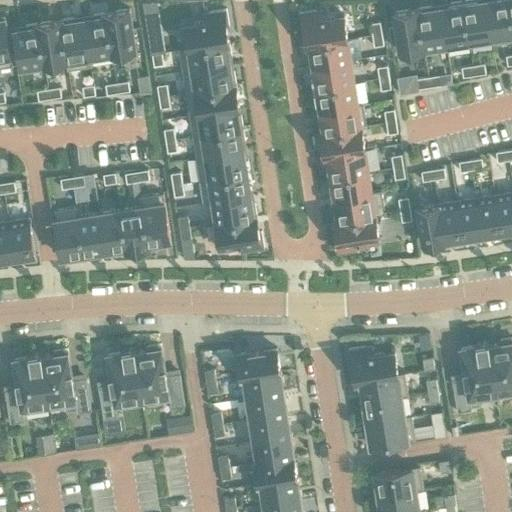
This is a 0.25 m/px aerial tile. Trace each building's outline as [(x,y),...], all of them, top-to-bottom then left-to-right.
[(470,40),(463,0),(460,0),(449,2),(449,4),(441,6),(447,44),(446,44),(446,49),(472,45),(471,40),(470,40)] [(463,0),(470,40),(471,40),(492,37),(486,0),(463,0)] [(486,0),(492,37),(511,33),(511,17),(509,0),(486,0)] [(424,47),(446,44),(447,44),(441,6),(433,7),(432,5),(417,7),(417,10),(418,10),(424,47)] [(108,11),(106,11),(113,51),(111,52),(113,61),(114,61),(138,57),(130,7),(114,10),(108,11)] [(204,20),(185,23),(189,46),(189,47),(229,41),(229,39),(228,33),(227,25),(229,25),(227,7),(205,11),(206,18),(204,18),(204,20)] [(322,7),(300,11),(303,28),(305,28),(307,36),(308,42),(310,42),(311,43),(348,37),(344,13),(325,16),(325,14),(323,15),(322,7)] [(400,51),(424,47),(418,10),(417,10),(417,7),(394,11),(400,51)] [(92,16),(84,17),(90,55),(91,55),(111,52),(113,51),(106,11),(92,13),(92,16)] [(75,16),(61,18),(68,63),(67,64),(68,68),(69,68),(92,65),(93,64),(91,55),(90,55),(84,17),(76,19),(75,16)] [(0,66),(13,64),(5,17),(0,17),(0,66)] [(54,19),(39,22),(45,62),(43,62),(44,67),(46,67),(67,64),(68,63),(61,18),(60,18),(54,19)] [(382,32),(380,20),(370,22),(372,33),(382,32)] [(25,27),(15,28),(21,66),(43,62),(45,62),(39,22),(24,24),(25,27)] [(382,32),(372,33),(374,45),(384,43),(382,32)] [(164,36),(150,39),(150,41),(152,53),(162,51),(166,50),(164,36)] [(310,42),(308,42),(308,43),(310,57),(312,56),(314,65),(352,58),(348,37),(311,43),(310,42)] [(189,46),(179,47),(179,49),(183,70),(230,63),(229,54),(232,54),(229,41),(189,47),(189,46)] [(152,53),(154,64),(164,63),(162,51),(152,53)] [(315,73),(312,73),(315,87),(355,80),(352,58),(314,65),(315,73)] [(475,74),(486,72),(485,62),(473,64),(475,74)] [(230,63),(183,70),(186,91),(236,83),(234,70),(231,71),(230,63)] [(377,66),(379,77),(389,75),(388,64),(377,66)] [(462,66),(463,76),(475,74),(473,64),(462,66)] [(442,83),(440,73),(429,75),(430,85),(442,83)] [(391,87),(389,75),(379,77),(381,89),(391,87)] [(419,87),(430,85),(429,75),(417,77),(419,87)] [(130,89),(128,79),(117,81),(119,91),(130,89)] [(355,80),(315,87),(317,102),(320,102),(321,109),(359,103),(358,102),(363,101),(368,101),(364,80),(355,81),(355,80)] [(106,83),(107,93),(119,91),(117,81),(106,83)] [(157,84),(159,95),(169,94),(167,82),(157,84)] [(83,85),(84,95),(96,93),(94,83),(83,85)] [(236,83),(186,91),(190,114),(237,107),(240,106),(239,98),(236,83)] [(60,85),(49,87),(50,97),(62,95),(60,85)] [(49,87),(37,89),(39,99),(50,97),(49,87)] [(171,105),(169,94),(159,95),(161,107),(171,105)] [(322,118),(320,118),(321,131),(362,125),(362,126),(367,125),(367,124),(363,102),(363,101),(358,102),(359,103),(321,109),(322,118)] [(237,107),(190,114),(193,135),(243,127),(241,114),(239,114),(237,108),(237,107)] [(386,121),(396,119),(394,108),(384,109),(386,121)] [(398,131),(396,119),(386,121),(388,132),(398,131)] [(362,125),(321,131),(324,147),(325,153),(328,153),(366,147),(362,126),(362,125)] [(166,139),(176,138),(174,126),(164,128),(166,139)] [(243,127),(193,135),(196,156),(244,149),(243,140),(245,140),(243,127)] [(168,151),(178,149),(176,138),(166,139),(168,151)] [(329,162),(327,162),(329,176),(369,170),(366,147),(328,153),(329,162)] [(496,150),(498,160),(509,158),(508,148),(496,150)] [(244,149),(196,156),(200,179),(250,171),(248,157),(245,157),(244,149)] [(393,166),(404,164),(402,153),(391,154),(393,166)] [(482,156),(470,158),(472,168),(483,166),(482,156)] [(459,160),(460,170),(472,168),(470,158),(459,160)] [(405,176),(404,164),(393,166),(395,177),(405,176)] [(444,166),(433,168),(434,178),(446,176),(444,166)] [(148,168),(137,170),(138,180),(150,178),(148,168)] [(421,170),(423,180),(434,178),(433,168),(421,170)] [(125,172),(127,181),(138,180),(137,170),(125,172)] [(173,183),(183,182),(181,170),(171,172),(173,183)] [(369,170),(329,176),(331,191),(334,191),(335,197),(372,191),(372,190),(369,170)] [(105,183),(117,181),(115,171),(104,173),(105,183)] [(250,171),(200,179),(204,201),(204,202),(213,201),(213,200),(251,194),(250,186),(252,185),(250,171)] [(74,185),(85,184),(84,174),(72,175),(74,185)] [(72,175),(61,177),(62,187),(74,185),(72,175)] [(3,181),(5,191),(16,189),(15,179),(3,181)] [(183,182),(173,183),(175,195),(185,193),(183,182)] [(337,207),(334,208),(336,220),(376,214),(376,213),(385,212),(382,189),(382,188),(372,190),(372,191),(335,197),(337,207)] [(161,240),(171,239),(163,191),(140,195),(141,205),(142,204),(149,245),(162,243),(161,240)] [(511,191),(495,194),(501,230),(511,228),(511,191)] [(251,194),(213,200),(213,201),(216,221),(257,214),(255,202),(252,202),(251,194)] [(476,197),(482,233),(501,230),(495,194),(476,197)] [(398,197),(400,209),(410,207),(408,195),(398,197)] [(476,197),(457,200),(463,236),(482,233),(476,197)] [(438,203),(444,239),(463,236),(457,200),(438,203)] [(438,203),(419,206),(424,242),(444,239),(438,203)] [(142,204),(141,205),(121,208),(127,248),(149,245),(142,204)] [(78,214),(80,214),(78,205),(54,208),(62,256),(71,254),(72,257),(85,255),(78,214)] [(412,218),(410,207),(400,209),(402,220),(412,218)] [(114,248),(114,250),(127,248),(121,208),(100,211),(106,249),(114,248)] [(106,249),(100,211),(80,214),(78,214),(85,255),(98,253),(97,250),(106,249)] [(188,214),(178,215),(180,227),(190,225),(188,214)] [(257,214),(216,221),(220,245),(239,242),(240,244),(241,243),(243,251),(265,247),(262,230),(259,230),(258,222),(257,216),(257,214)] [(338,235),(335,235),(338,252),(360,249),(359,241),(361,241),(360,239),(380,236),(376,214),(336,220),(336,222),(337,228),(338,235)] [(29,216),(10,220),(16,256),(35,253),(29,216)] [(10,220),(0,221),(0,258),(16,256),(10,220)] [(182,238),(192,237),(190,225),(180,227),(182,238)] [(511,336),(500,338),(501,342),(489,344),(497,391),(511,388),(511,336)] [(489,344),(488,340),(476,342),(477,344),(461,347),(465,368),(464,368),(465,376),(452,378),(457,410),(472,408),(471,405),(482,404),(480,394),(497,391),(489,344)] [(135,348),(144,400),(169,396),(171,407),(185,404),(180,372),(167,374),(163,344),(162,344),(161,342),(146,344),(146,347),(135,348)] [(357,378),(398,372),(395,349),(372,353),(371,344),(349,347),(351,363),(353,363),(355,372),(356,372),(357,378)] [(144,400),(135,348),(135,346),(123,348),(123,350),(106,352),(111,383),(98,385),(103,417),(118,415),(116,404),(144,400)] [(250,351),(238,352),(242,375),(242,376),(244,376),(244,375),(280,370),(277,346),(265,348),(250,350),(250,351)] [(54,353),(42,355),(50,402),(65,400),(66,410),(77,408),(77,411),(91,409),(86,374),(73,376),(72,368),(71,368),(68,347),(53,349),(54,353)] [(22,406),(50,402),(42,355),(42,351),(29,352),(30,355),(14,358),(18,379),(17,379),(18,387),(5,389),(10,421),(24,419),(22,406)] [(425,369),(435,367),(433,356),(423,357),(425,369)] [(206,381),(217,379),(215,368),(205,369),(206,381)] [(280,370),(244,375),(244,376),(247,396),(284,390),(280,370)] [(402,396),(409,394),(405,371),(398,372),(357,378),(356,378),(356,381),(359,380),(363,402),(402,396)] [(428,390),(438,388),(436,377),(427,379),(428,390)] [(217,379),(206,381),(208,392),(218,391),(217,379)] [(438,388),(428,390),(430,401),(440,400),(438,388)] [(284,390),(247,396),(251,418),(287,412),(284,390)] [(405,415),(405,414),(402,396),(363,402),(364,409),(361,409),(363,421),(405,415)] [(213,423),(223,422),(222,410),(211,412),(213,423)] [(287,412),(251,418),(254,439),(290,433),(287,412)] [(370,444),(416,437),(412,413),(405,414),(405,415),(363,421),(365,436),(369,435),(370,444)] [(191,414),(180,416),(183,431),(194,430),(191,414)] [(223,422),(213,423),(215,435),(225,433),(223,422)] [(435,435),(445,434),(443,423),(434,424),(435,435)] [(99,431),(74,435),(76,447),(101,444),(99,431)] [(290,433),(254,439),(257,459),(258,460),(294,454),(290,433)] [(220,466),(230,465),(228,453),(218,455),(220,466)] [(257,459),(255,459),(255,460),(259,482),(259,483),(261,482),(261,481),(297,476),(294,454),(258,460),(257,459)] [(441,471),(451,470),(449,459),(439,460),(441,471)] [(424,488),(420,464),(375,471),(376,480),(373,481),(375,496),(417,489),(424,488)] [(230,465),(220,466),(222,478),(232,476),(230,465)] [(297,476),(261,481),(261,482),(264,503),(301,498),(297,476)] [(420,508),(417,489),(375,496),(377,508),(380,507),(381,511),(396,511),(420,508)] [(446,505),(456,504),(454,492),(445,494),(446,505)] [(227,509),(237,507),(235,496),(225,497),(227,509)] [(302,511),(301,498),(264,503),(265,511),(302,511)]
